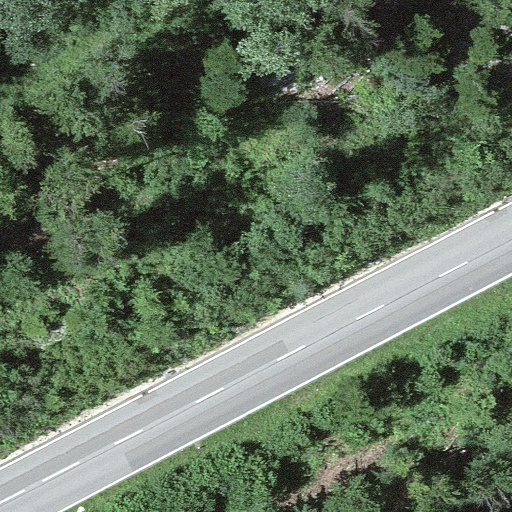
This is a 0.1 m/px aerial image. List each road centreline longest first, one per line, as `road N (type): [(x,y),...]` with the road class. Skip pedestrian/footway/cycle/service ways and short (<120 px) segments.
road 1 (secondary): [(511,238),(0,500)]
road 2 (track): [(0,88),(151,0)]
